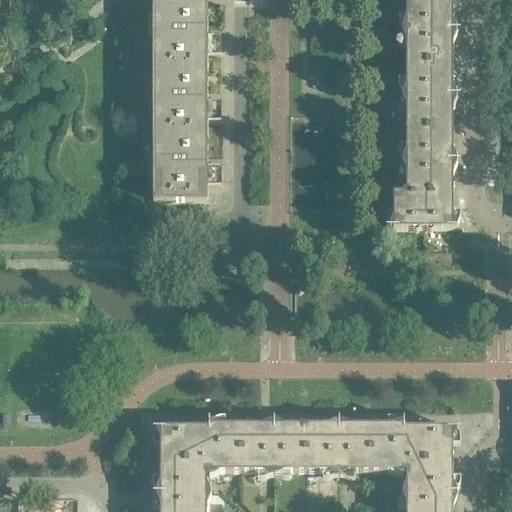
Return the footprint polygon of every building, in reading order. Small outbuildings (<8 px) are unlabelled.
[(207,42),(207,9),(207,0),(152,0),(153,77),(203,76),(207,77),(207,56),(221,56),(221,38),(212,38),(212,42),(207,42)] [(453,35),(453,1),(452,0),(405,0),(406,35),(453,35)] [(453,100),(453,48),(453,35),(406,35),(406,100),(453,100)] [(221,122),(221,104),(212,104),(212,107),(207,107),(207,84),(203,84),(203,76),(153,77),(153,141),(203,141),(207,141),(207,122),(221,122)] [(453,165),(453,132),(453,100),(406,100),(406,165),(453,165)] [(221,186),(221,168),(212,168),(212,172),(207,172),(207,149),(203,149),(203,141),(153,141),(153,206),(207,206),(208,186),(221,186)] [(453,233),(453,197),(453,165),(406,165),(406,197),(393,197),(393,233),(453,233)] [(274,476),(274,429),(208,429),(208,432),(207,432),(207,476),(274,476)] [(339,476),(339,429),(274,429),(274,476),(339,476)] [(406,476),(406,432),(405,432),(405,429),(339,429),(339,476),(406,476)] [(207,497),(207,476),(207,432),(160,432),(160,497),(207,497)] [(453,498),(453,446),(453,432),(406,432),(406,476),(406,498),(453,498)] [(206,511),(207,497),(160,497),(159,511),(206,511)] [(452,511),(453,498),(406,498),(405,511),(452,511)]
